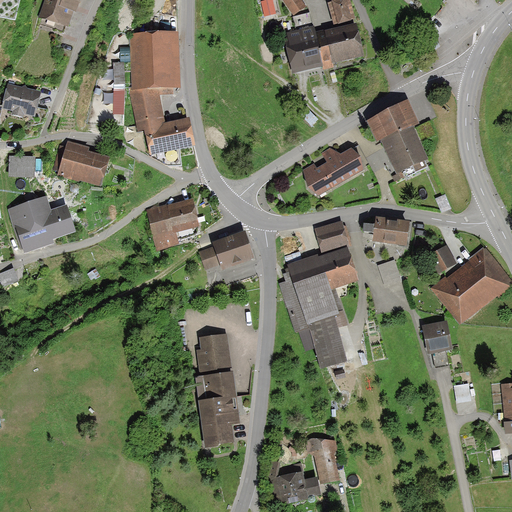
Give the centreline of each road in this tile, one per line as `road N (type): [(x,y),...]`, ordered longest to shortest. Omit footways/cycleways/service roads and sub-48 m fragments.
road 1 (residential): [(473,72),(419,83),(342,124),(233,205)]
road 2 (residential): [(248,487),(265,352),(265,223)]
road 3 (tertiary): [(265,223),(359,210),(497,220)]
road 4 (residential): [(182,179),(104,234),(0,267)]
road 5 (tertiary): [(189,0),(189,72),(207,167)]
road 6 (tertiary): [(497,220),(469,149),(465,109),(473,72)]
road 7 (residential): [(44,139),(97,0)]
road 8 (residential): [(44,139),(108,140),(182,179)]
